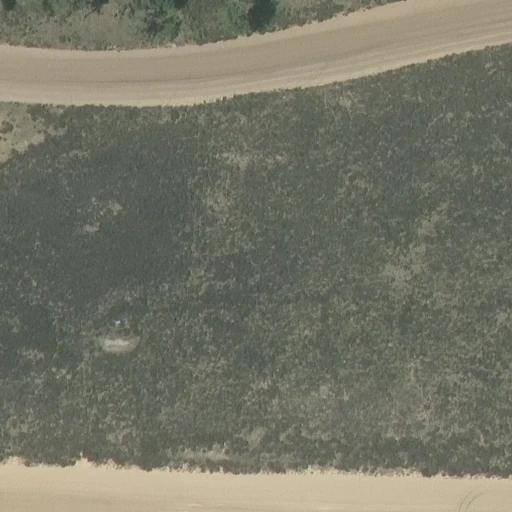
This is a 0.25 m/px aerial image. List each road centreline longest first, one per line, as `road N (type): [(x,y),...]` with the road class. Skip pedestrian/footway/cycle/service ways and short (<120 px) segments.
road 1 (track): [(0,79),(171,84),(511,13)]
road 2 (track): [(0,503),(223,511)]
